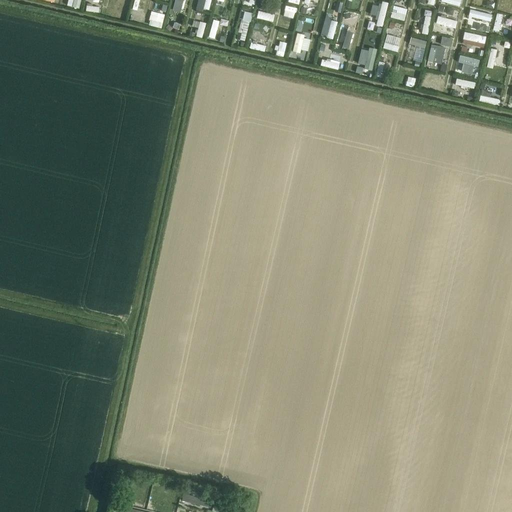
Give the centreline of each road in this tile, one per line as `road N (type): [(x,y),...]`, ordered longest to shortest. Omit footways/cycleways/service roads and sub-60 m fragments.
road 1 (track): [(511,131),(200,59),(113,459),(258,493),(254,511)]
road 2 (track): [(90,511),(190,55),(0,10)]
road 3 (track): [(0,292),(130,323)]
road 4 (track): [(0,302),(128,332)]
